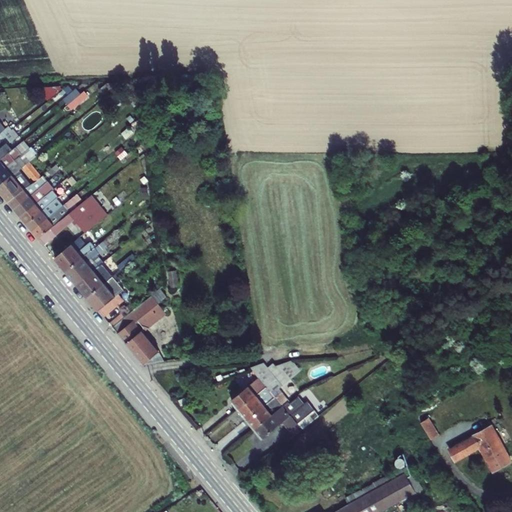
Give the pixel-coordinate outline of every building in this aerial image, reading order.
[(42,90),(50,99),(59,90),(52,82),(42,90)] [(60,92),(64,97),(75,89),(71,84),(60,92)] [(80,86),(65,98),(73,109),(89,98),(80,86)] [(0,138),(2,140),(9,135),(6,132),(11,129),(8,125),(3,129),(0,124),(0,138)] [(11,129),(6,132),(9,135),(12,140),(17,136),(11,129)] [(7,141),(0,146),(0,160),(23,141),(22,140),(26,136),(22,132),(17,136),(12,140),(8,143),(7,141)] [(0,138),(0,146),(7,141),(8,143),(12,140),(9,135),(2,140),(0,138)] [(23,141),(0,160),(0,172),(29,148),(23,141)] [(29,148),(0,172),(0,184),(18,169),(23,166),(29,160),(36,154),(30,147),(29,148)] [(41,174),(29,160),(23,166),(35,180),(41,174)] [(30,183),(18,169),(0,184),(0,191),(8,202),(30,183)] [(35,180),(30,183),(8,202),(15,209),(32,195),(41,187),(40,186),(46,180),(41,174),(35,180)] [(52,188),(46,180),(40,186),(41,187),(46,193),(52,188)] [(47,194),(38,202),(20,216),(26,223),(59,196),(52,188),(46,193),(47,194)] [(38,202),(32,195),(15,209),(20,216),(38,202)] [(38,238),(44,244),(56,234),(76,219),(73,222),(77,227),(81,225),(86,231),(107,214),(91,195),(78,206),(38,238)] [(59,196),(26,223),(32,230),(65,203),(59,196)] [(65,203),(32,230),(38,238),(78,206),(71,198),(65,203)] [(80,235),(53,256),(64,270),(93,247),(88,240),(86,242),(80,235)] [(97,251),(93,247),(64,270),(75,283),(94,267),(87,259),(97,251)] [(103,260),(94,267),(75,283),(86,296),(114,273),(103,260)] [(176,264),(167,265),(169,283),(178,281),(176,264)] [(125,286),(114,273),(86,296),(97,309),(116,294),(125,286)] [(159,288),(150,295),(157,304),(166,297),(159,288)] [(97,309),(103,316),(121,301),(116,294),(97,309)] [(150,295),(111,326),(143,365),(163,363),(158,347),(143,330),(164,313),(157,304),(150,295)] [(276,385),(276,386),(290,374),(279,362),(264,367),(262,364),(256,369),(252,364),(251,365),(255,370),(259,368),(268,377),(276,385)] [(249,376),(222,399),(232,408),(268,377),(259,368),(255,370),(251,365),(240,367),(249,376)] [(276,385),(268,377),(232,408),(240,417),(276,385)] [(276,386),(276,385),(240,417),(249,426),(284,395),(276,386)] [(284,395),(249,426),(256,434),(276,417),(282,425),(291,418),(295,423),(312,410),(300,396),(297,399),(291,391),(284,395)] [(431,415),(422,420),(432,438),(441,434),(431,415)] [(511,450),(497,423),(455,447),(461,458),(485,445),(497,468),(511,459),(511,450)] [(407,470),(330,511),(373,511),(417,489),(407,470)]
